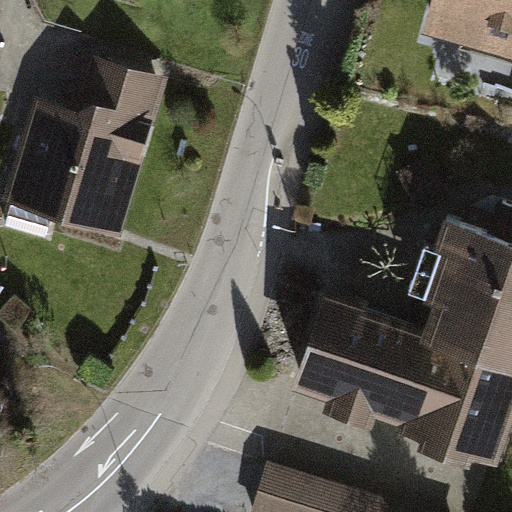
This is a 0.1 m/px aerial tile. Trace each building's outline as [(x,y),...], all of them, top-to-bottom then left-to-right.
[(511,0),(431,0),(424,28),(511,52),(511,0)] [(27,88),(0,184),(0,209),(128,246),(176,77),(88,52),(74,101),(27,88)] [(397,167),(422,215),(449,201),(424,153),(397,167)] [(486,232),(451,220),(413,323),(511,362),(511,204),(497,199),(486,232)] [(485,453),(511,383),(511,362),(413,323),(319,284),(285,378),(485,453)] [(434,511),(264,459),(247,511),(434,511)]
